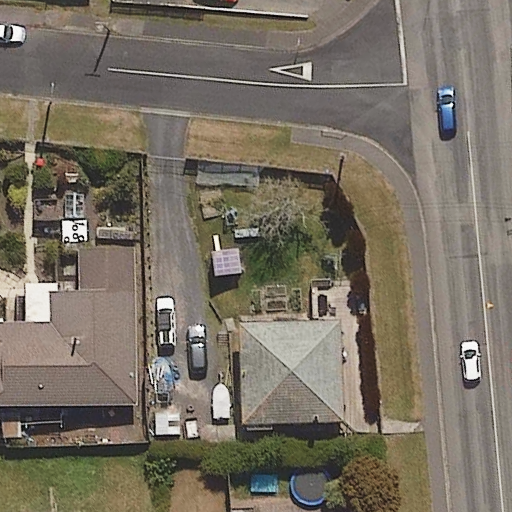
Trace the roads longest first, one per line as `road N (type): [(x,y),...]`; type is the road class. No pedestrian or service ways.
road 1 (residential): [(461,66),(353,86),(0,60)]
road 2 (residential): [(461,66),(500,511)]
